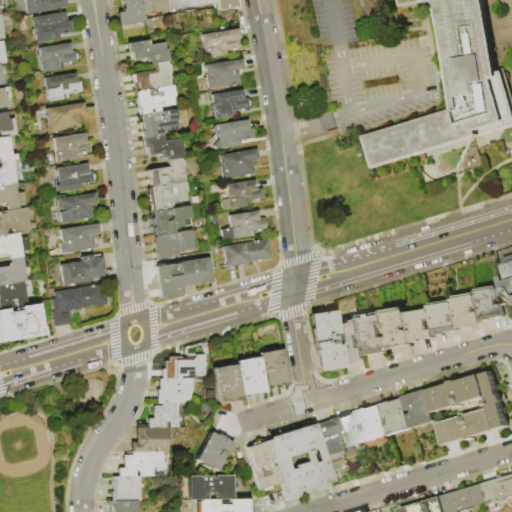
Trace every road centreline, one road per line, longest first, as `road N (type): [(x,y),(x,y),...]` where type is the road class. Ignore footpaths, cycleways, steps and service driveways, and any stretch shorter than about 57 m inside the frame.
road 1 (tertiary): [(511,218),(0,375)]
road 2 (residential): [(98,35),(124,226),(133,374),(121,414),(88,461),(80,511)]
road 3 (residential): [(256,0),(292,231),(290,301),(306,402)]
road 4 (residential): [(236,424),(511,344)]
road 5 (residential): [(511,450),(310,511)]
